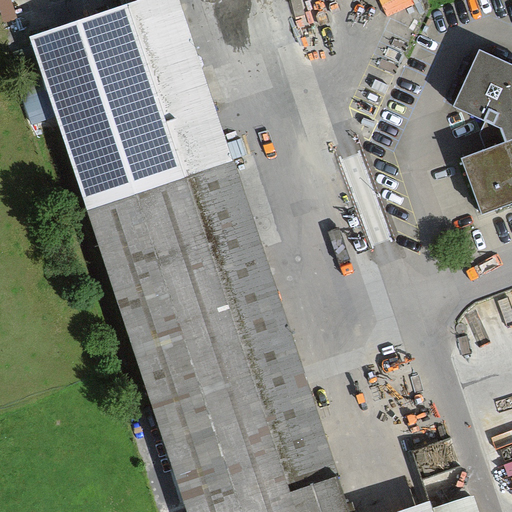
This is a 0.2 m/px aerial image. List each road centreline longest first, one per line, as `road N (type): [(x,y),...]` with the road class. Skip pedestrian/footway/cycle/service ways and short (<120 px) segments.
road 1 (unknown): [(478,274),(375,300),(341,283),(269,100)]
road 2 (unknown): [(478,274),(426,101),(428,72),(456,42),(511,21)]
